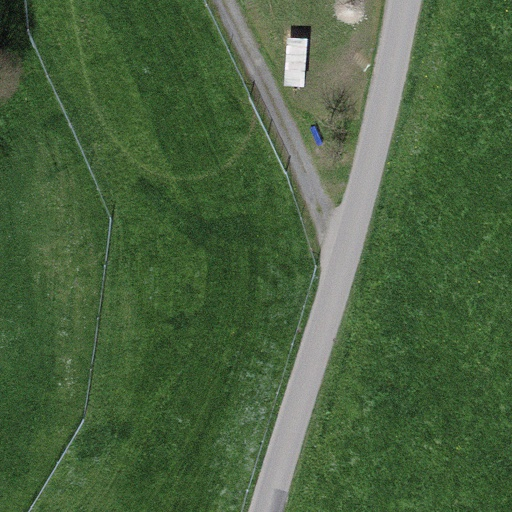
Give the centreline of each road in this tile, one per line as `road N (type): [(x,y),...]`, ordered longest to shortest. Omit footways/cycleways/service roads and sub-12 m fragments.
road 1 (unclassified): [(293,511),(411,0)]
road 2 (track): [(232,0),(355,258)]
